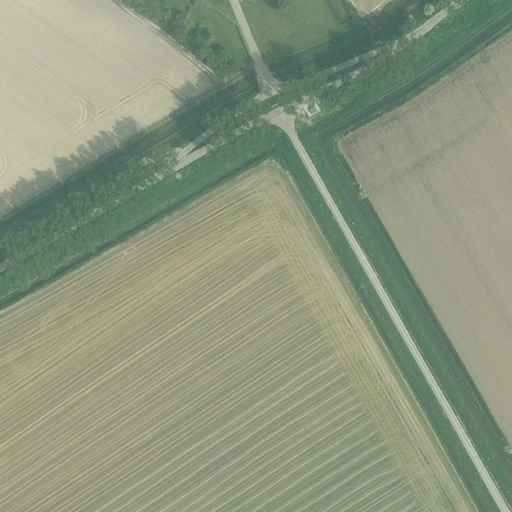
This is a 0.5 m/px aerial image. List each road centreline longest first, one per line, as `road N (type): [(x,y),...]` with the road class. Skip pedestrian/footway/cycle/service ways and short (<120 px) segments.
road 1 (unclassified): [(505,511),(279,116)]
road 2 (unclassified): [(0,267),(279,116)]
road 3 (unclassified): [(279,116),(365,69),(462,0)]
